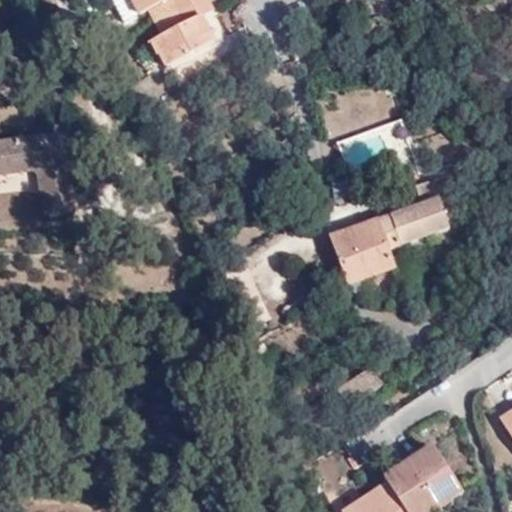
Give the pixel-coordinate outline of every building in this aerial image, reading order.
[(159,0),(169,0),(175,10),(194,0),(135,0),(140,10),(159,0)] [(206,0),(194,0),(175,10),(181,22),(152,36),(157,48),(162,61),(211,36),(199,12),(210,6),(206,0)] [(157,48),(152,36),(143,40),(149,52),(157,48)] [(74,212),(66,133),(0,140),(0,169),(27,168),(40,174),(44,214),(74,212)] [(388,165),(412,157),(406,138),(381,147),(388,165)] [(386,246),(445,223),(436,197),(449,192),(443,172),(414,182),(421,202),(333,235),(353,284),(394,267),(386,246)] [(511,419),(503,426),(511,440),(511,419)] [(433,454),(414,466),(443,511),(449,511),(456,508),(465,503),(433,454)] [(397,497),(407,511),(443,511),(414,466),(388,483),(392,488),(397,497)] [(392,488),(373,500),(379,509),(397,497),(392,488)] [(407,511),(397,497),(379,509),(373,500),(354,511),(407,511)]
